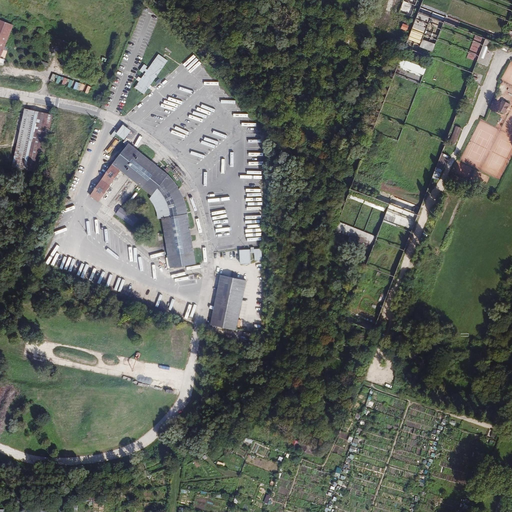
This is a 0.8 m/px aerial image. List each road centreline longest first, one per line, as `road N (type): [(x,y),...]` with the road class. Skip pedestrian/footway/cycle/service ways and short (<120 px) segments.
road 1 (unclassified): [(198,322),(183,399),(151,437),(115,454),(63,461),(0,447)]
road 2 (track): [(186,381),(46,347)]
